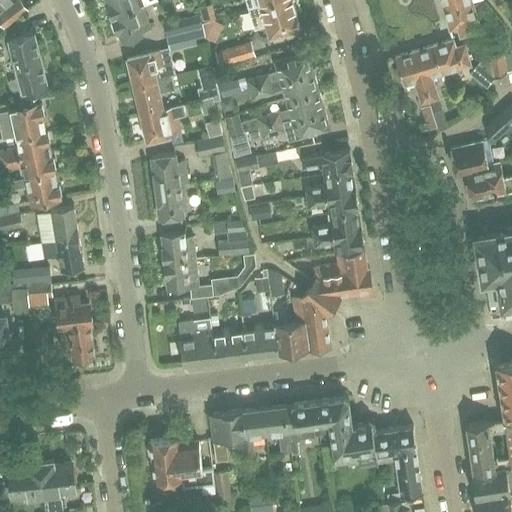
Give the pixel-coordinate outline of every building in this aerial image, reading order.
[(15,0),(6,8),(0,0),(0,21),(4,27),(28,9),(20,0),(15,0)] [(106,0),(113,16),(142,5),(148,3),(155,0),(106,0)] [(293,0),(276,0),(260,5),(270,36),(301,27),(293,0)] [(441,0),(444,9),(473,0),(472,0),(441,0)] [(473,0),(444,9),(450,29),(458,26),(460,35),(481,29),(473,0)] [(142,5),(113,16),(123,41),(144,33),(143,29),(150,26),(142,5)] [(167,35),(194,28),(203,26),(199,11),(190,13),(191,15),(164,22),(167,35)] [(194,28),(167,35),(171,49),(198,42),(194,28)] [(14,90),(21,88),(22,95),(49,88),(35,31),(8,38),(18,77),(11,79),(10,82),(11,88),(14,90)] [(434,43),(443,72),(471,64),(465,43),(456,45),(454,38),(434,43)] [(220,67),(256,56),(251,40),(215,52),(220,67)] [(433,75),(443,72),(434,43),(415,49),(430,99),(430,103),(437,124),(437,126),(447,123),(433,75)] [(507,70),(511,69),(511,47),(503,50),(507,70)] [(172,61),(165,63),(161,48),(128,56),(131,70),(131,72),(130,73),(130,74),(130,76),(131,77),(132,79),(134,80),(134,83),(171,73),(175,73),(172,61)] [(421,105),(427,127),(437,124),(430,103),(430,99),(415,49),(395,55),(404,84),(415,81),(423,105),(421,105)] [(246,78),(249,88),(313,69),(307,50),(274,59),(277,70),(268,72),(246,78)] [(504,71),(507,70),(503,50),(478,55),(480,60),(485,67),(495,77),(498,74),(501,73),(504,71)] [(487,86),(495,77),(485,67),(480,60),(470,72),(487,86)] [(286,98),(319,88),(313,69),(249,88),(252,98),(274,91),(283,88),(286,98)] [(141,113),(164,107),(161,91),(175,88),(171,73),(134,83),(141,113)] [(240,87),(238,79),(238,78),(237,77),(222,81),(216,83),(220,98),(242,91),(241,90),(240,87)] [(201,87),(196,88),(199,99),(212,96),(213,101),(219,100),(215,84),(201,87)] [(261,126),(324,107),(319,88),(286,98),(288,108),(279,110),(258,117),(257,116),(241,120),(238,112),(224,116),(230,134),(248,129),(260,125),(261,126)] [(235,108),(232,96),(219,100),(222,111),(235,108)] [(490,167),(489,162),(494,160),(490,144),(511,124),(511,100),(486,124),(489,137),(450,146),(456,175),(465,173),(465,172),(490,167)] [(17,137),(48,131),(48,130),(47,130),(43,114),(45,114),(42,104),(41,104),(41,102),(0,110),(0,124),(3,138),(17,135),(17,137)] [(181,131),(177,115),(186,112),(183,103),(164,107),(141,113),(142,115),(141,116),(141,117),(141,118),(141,119),(141,121),(142,123),(143,124),(144,125),(148,139),(181,131)] [(288,140),(330,127),(324,107),(261,126),(260,125),(248,129),(252,140),(285,130),(288,140)] [(210,137),(222,134),(219,117),(206,120),(210,137)] [(0,160),(51,149),(49,141),(51,141),(48,131),(17,137),(19,146),(0,150),(0,160)] [(247,149),(242,132),(230,136),(234,153),(247,149)] [(222,134),(210,137),(196,140),(200,155),(226,150),(222,134)] [(324,173),(353,169),(350,148),(301,156),(303,165),(322,162),(324,173)] [(25,175),(55,168),(57,168),(54,157),(53,157),(51,149),(0,160),(0,164),(1,170),(23,165),(25,175)] [(185,158),(177,160),(176,151),(151,155),(156,186),(184,183),(188,182),(185,158)] [(236,158),(242,186),(252,184),(253,184),(250,168),(260,166),(258,153),(236,158)] [(465,172),(465,173),(471,199),(511,189),(511,172),(504,175),(500,159),(494,160),(489,162),(490,167),(465,172)] [(5,189),(27,184),(31,203),(61,196),(61,194),(62,194),(60,184),(59,184),(55,168),(25,175),(26,176),(3,181),(5,189)] [(307,195),(356,188),(353,169),(324,173),(325,183),(306,186),(307,195)] [(233,177),(215,180),(217,193),(222,192),(235,190),(235,189),(233,177)] [(187,204),(184,183),(156,186),(160,218),(184,215),(183,204),(187,204)] [(255,197),(252,184),(242,186),(241,186),(243,194),(245,199),(255,197)] [(330,212),(359,207),(356,188),(307,195),(309,205),(328,202),(330,212)] [(57,238),(79,234),(74,204),(51,207),(57,238)] [(251,218),(259,217),(257,205),(249,206),(251,218)] [(313,235),(362,227),(359,207),(330,212),(331,222),(312,225),(313,235)] [(0,229),(22,225),(19,211),(0,215),(0,229)] [(227,231),(227,239),(249,237),(248,235),(246,230),(243,218),(226,220),(227,231)] [(511,224),(507,226),(508,230),(477,235),(484,279),(499,276),(503,303),(511,301),(511,224)] [(336,251),(365,246),(362,227),(313,235),(315,244),(334,241),(336,251)] [(165,260),(196,257),(194,234),(185,235),(185,231),(162,234),(165,260)] [(45,254),(59,252),(62,269),(85,265),(79,234),(57,238),(43,241),(45,254)] [(217,240),(218,255),(250,252),(249,237),(217,240)] [(293,244),(294,248),(308,246),(307,237),(293,238),(293,244)] [(365,247),(365,246),(336,251),(338,251),(339,262),(314,266),(315,275),(309,284),(302,293),(327,311),(330,307),(333,302),(336,298),(340,292),(372,288),(369,266),(367,267),(364,247),(365,247)] [(210,278),(212,294),(220,293),(232,290),(238,287),(241,285),(257,265),(255,253),(243,254),(245,266),(237,275),(210,278)] [(196,257),(165,260),(168,286),(180,285),(180,286),(199,284),(196,257)] [(27,283),(51,282),(50,265),(12,267),(13,282),(13,287),(27,286),(27,283)] [(278,271),(267,267),(268,275),(269,281),(279,279),(278,272),(278,271)] [(255,278),(257,289),(270,287),(269,282),(268,276),(264,277),(255,278)] [(28,298),(27,286),(13,287),(13,282),(0,282),(0,301),(12,301),(13,313),(29,312),(28,298)] [(27,283),(27,286),(28,298),(52,297),(51,282),(27,283)] [(306,319),(310,347),(331,344),(326,312),(327,311),(302,293),(302,294),(293,295),(297,320),(306,319)] [(60,326),(92,322),(89,300),(81,301),(80,294),(57,297),(58,304),(57,305),(60,326)] [(206,296),(192,298),(193,309),(194,311),(201,310),(208,309),(206,299),(206,296)] [(0,356),(10,355),(5,314),(0,314),(0,356)] [(218,314),(211,316),(213,326),(220,325),(218,314)] [(216,357),(213,329),(212,321),(194,324),(193,318),(179,320),(185,361),(198,360),(199,361),(206,360),(208,358),(216,357)] [(310,347),(306,319),(297,320),(275,323),(275,321),(274,321),(278,351),(310,346),(310,347)] [(278,351),(274,321),(255,323),(256,328),(244,329),(247,353),(259,352),(261,353),(268,352),(269,350),(277,349),(278,351)] [(92,322),(60,326),(61,326),(64,349),(72,348),(73,356),(95,353),(90,322),(92,322)] [(247,353),(244,329),(233,331),(232,326),(213,329),(216,357),(225,356),(226,358),(233,357),(235,355),(247,353)] [(47,328),(33,330),(37,358),(51,356),(47,328)] [(511,357),(496,360),(497,368),(503,402),(505,417),(511,457),(511,464),(511,357)] [(318,421),(352,416),(349,397),(344,394),(292,401),(292,402),(286,403),(293,449),(293,453),(300,452),(297,435),(319,432),(318,421)] [(282,450),(293,449),(286,403),(263,406),(267,432),(279,430),(282,450)] [(252,434),(267,432),(263,406),(242,409),(245,436),(243,436),(245,455),(255,453),(252,434)] [(222,439),(243,436),(245,436),(242,409),(242,408),(210,412),(217,461),(225,460),(222,439)] [(358,423),(357,423),(356,423),(352,420),(352,419),(352,417),(352,416),(318,421),(319,432),(332,430),(334,444),(322,445),(326,470),(337,468),(336,458),(358,454),(359,463),(378,460),(377,452),(375,453),(372,430),(374,430),(373,424),(368,421),(358,423)] [(504,459),(511,457),(505,417),(492,419),(497,445),(501,444),(504,459)] [(511,466),(511,464),(511,457),(504,459),(501,444),(497,445),(492,419),(466,423),(474,473),(496,470),(496,468),(507,467),(511,466)] [(417,446),(414,424),(374,430),(372,430),(375,453),(377,452),(378,460),(378,461),(396,459),(395,450),(394,450),(417,446)] [(217,502),(216,492),(213,466),(203,467),(199,440),(180,442),(179,429),(168,431),(168,436),(150,439),(151,442),(148,446),(148,453),(152,456),(155,480),(168,478),(171,481),(178,480),(181,477),(183,477),(184,486),(202,483),(203,494),(209,503),(217,502)] [(423,490),(417,446),(394,450),(395,450),(396,459),(401,493),(423,490)] [(41,465),(45,496),(46,511),(75,511),(75,509),(65,510),(64,503),(68,502),(66,489),(75,488),(72,461),(55,463),(54,459),(41,461),(41,465)] [(25,499),(45,496),(41,465),(41,461),(27,462),(28,466),(10,469),(13,496),(24,495),(25,499)] [(474,473),(477,497),(511,492),(511,466),(507,467),(496,468),(496,470),(474,473)] [(230,493),(228,471),(214,472),(217,498),(231,496),(230,493)] [(249,490),(251,511),(275,511),(273,488),(249,490)] [(479,511),(511,511),(511,492),(477,497),(479,511)] [(390,502),(391,511),(412,511),(411,506),(403,507),(402,500),(390,502)] [(379,511),(391,511),(390,502),(379,504),(379,511)]
